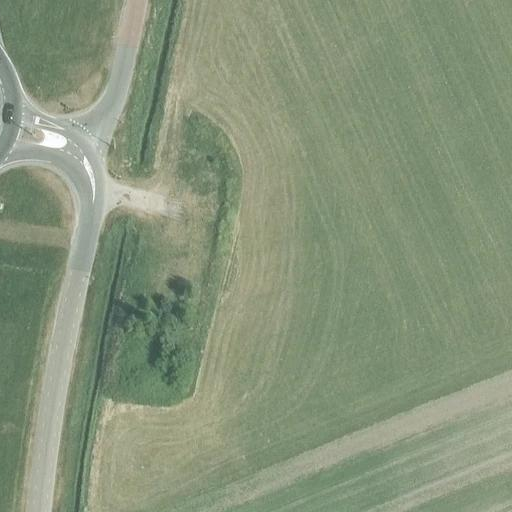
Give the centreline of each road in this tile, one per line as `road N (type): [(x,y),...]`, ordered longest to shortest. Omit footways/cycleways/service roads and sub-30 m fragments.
road 1 (unclassified): [(39,511),(91,212)]
road 2 (unclassified): [(85,144),(112,104),(138,0)]
